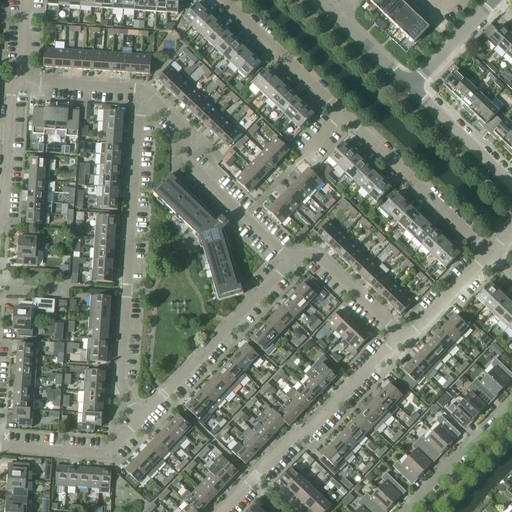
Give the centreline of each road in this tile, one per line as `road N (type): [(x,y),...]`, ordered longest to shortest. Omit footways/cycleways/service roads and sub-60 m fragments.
road 1 (residential): [(489,252),(224,0)]
road 2 (residential): [(140,422),(121,381),(140,89)]
road 3 (residential): [(219,511),(400,335)]
road 4 (residential): [(289,264),(188,162),(185,130),(140,89)]
road 5 (residential): [(140,422),(289,264)]
road 6 (residential): [(0,448),(111,456),(140,422)]
road 7 (residential): [(406,511),(511,402)]
road 8 (residential): [(0,221),(10,90),(22,77)]
road 9 (residential): [(400,335),(308,250),(289,264)]
road 10 (residential): [(511,184),(410,87)]
road 11 (residential): [(400,335),(417,328),(489,252)]
road 12 (residential): [(410,87),(494,0)]
